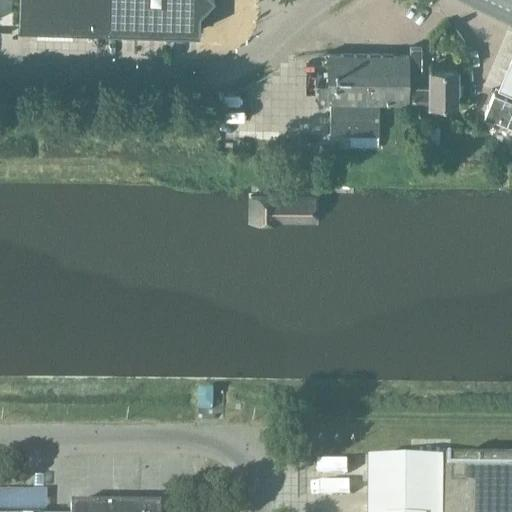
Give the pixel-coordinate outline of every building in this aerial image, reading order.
[(18,0),(18,26),(107,28),(107,29),(198,32),(199,11),(209,0),(18,0)] [(511,48),(496,84),(511,90),(511,48)] [(328,53),(327,86),(318,86),(318,100),(327,101),(407,102),(408,54),(328,53)] [(411,102),(427,102),(427,108),(438,108),(438,102),(456,103),(456,68),(428,68),(428,87),(411,86),(411,102)] [(511,101),(493,93),(484,115),(511,126),(511,101)] [(329,103),(329,133),(348,133),(377,134),(378,134),(379,104),(329,103)] [(247,187),(247,229),(319,229),(355,229),(355,189),(247,187)] [(211,409),(211,393),(197,393),(197,409),(211,409)] [(442,465),(370,465),(369,511),(511,511),(511,466),(442,466),(442,465)] [(64,511),(65,492),(0,491),(0,511),(64,511)]
